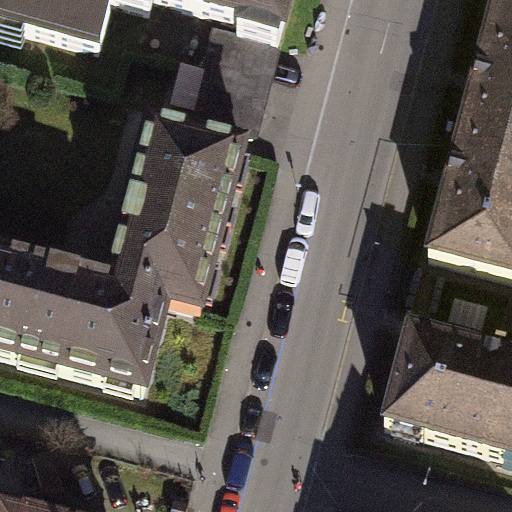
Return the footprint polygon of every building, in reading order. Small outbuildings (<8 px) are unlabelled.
[(110,9),(112,0),(0,0),(0,31),(100,58),(113,10),(110,9)] [(112,0),(110,9),(113,10),(150,19),(153,6),(240,29),(237,41),(237,42),(277,53),(290,0),(112,0)] [(456,162),(511,176),(511,5),(498,2),(456,162)] [(237,41),(216,35),(206,73),(268,87),(277,53),(237,42),(237,41)] [(254,140),(268,87),(206,73),(193,124),(199,129),(247,141),(254,140)] [(168,309),(167,312),(200,321),(244,158),(151,134),(132,209),(109,292),(109,294),(168,309)] [(511,176),(456,162),(429,264),(511,286),(511,176)] [(109,294),(109,292),(78,284),(0,263),(0,362),(143,400),(167,312),(168,309),(109,294)] [(487,461),(511,369),(511,365),(410,338),(385,433),(487,461)] [(511,467),(511,369),(487,461),(511,467)]
